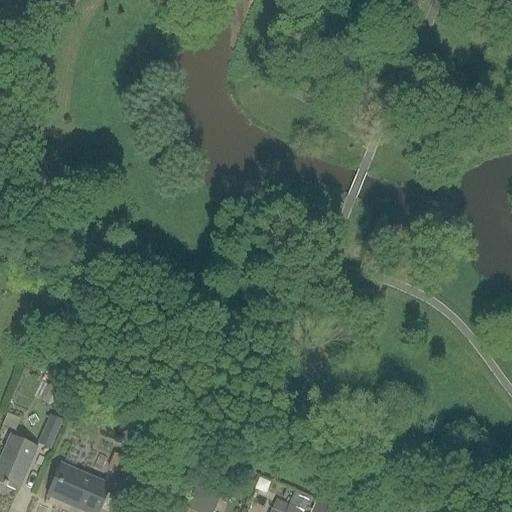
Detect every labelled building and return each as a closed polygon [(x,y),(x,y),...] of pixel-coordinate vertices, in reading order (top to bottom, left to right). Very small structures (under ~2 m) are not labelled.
[(62,421),(50,415),(37,445),(49,450),(62,421)] [(0,483),(18,492),(37,448),(11,437),(0,461),(0,483)] [(121,474),(127,460),(114,454),(107,469),(121,474)] [(217,484),(226,471),(211,460),(202,473),(217,484)] [(99,511),(111,486),(62,465),(48,496),(84,511),(99,511)] [(208,492),(199,511),(215,511),(221,498),(208,492)] [(328,511),(331,507),(317,501),(311,511),(328,511)]
